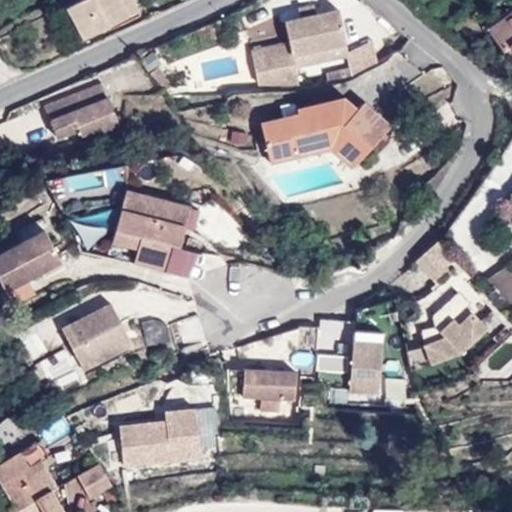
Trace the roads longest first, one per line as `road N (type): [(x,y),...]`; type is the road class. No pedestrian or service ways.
road 1 (unclassified): [(380,0),(456,65),(474,98),(474,146),(420,239),(363,285),(327,304),(228,313)]
road 2 (residential): [(217,0),(0,98)]
